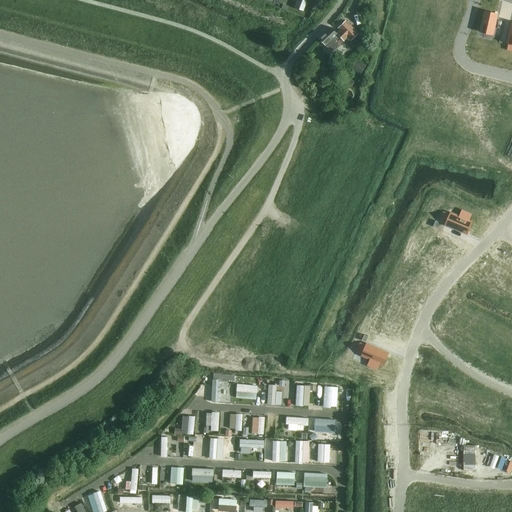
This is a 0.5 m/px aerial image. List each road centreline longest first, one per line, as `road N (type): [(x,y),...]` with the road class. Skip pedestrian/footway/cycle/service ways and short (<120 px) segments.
road 1 (unclassified): [(291,108),(271,146),(98,373),(0,441)]
road 2 (unclassified): [(286,370),(189,358),(178,339),(269,200),(294,137),(291,108)]
road 3 (unclassified): [(291,108),(284,74),(344,0)]
